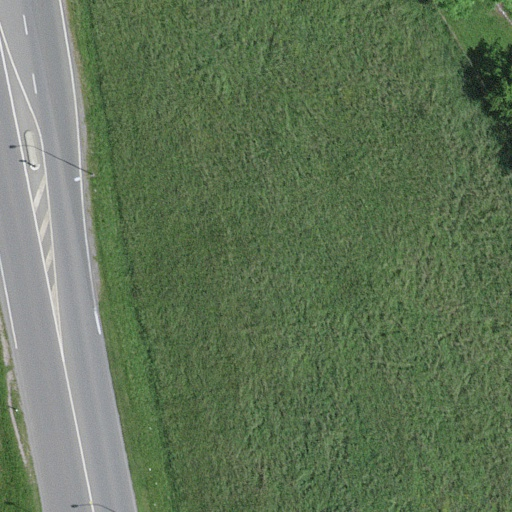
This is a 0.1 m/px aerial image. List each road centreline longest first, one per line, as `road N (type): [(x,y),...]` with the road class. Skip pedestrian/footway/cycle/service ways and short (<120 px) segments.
road 1 (primary): [(84,470),(57,108),(39,0)]
road 2 (primary): [(0,145),(39,325),(84,470)]
